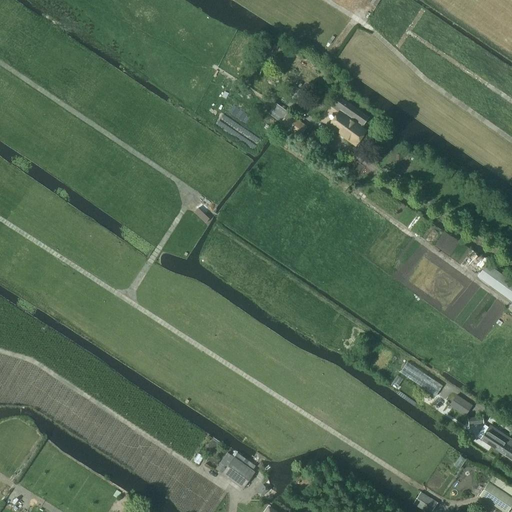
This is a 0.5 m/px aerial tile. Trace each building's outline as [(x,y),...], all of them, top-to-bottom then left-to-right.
[(338,112),(328,126),(356,146),(366,131),(361,127),(362,125),(363,125),(368,117),(337,96),(332,103),(330,106),(338,112)] [(274,103),(267,113),(280,123),(280,124),(282,126),(279,130),(287,137),(291,132),(299,138),(307,126),(288,112),(288,113),(274,103)] [(511,281),(486,263),(476,276),(511,302),(511,281)] [(400,373),(416,384),(434,396),(442,385),(407,362),(400,373)] [(397,375),(390,385),(396,388),(402,379),(397,375)] [(448,405),(464,416),(471,405),(455,394),(448,405)] [(435,407),(444,413),(448,406),(439,400),(435,407)] [(480,439),(499,452),(508,438),(490,425),(480,439)] [(511,440),(508,438),(499,452),(511,460),(511,440)] [(234,457),(222,474),(230,480),(242,488),(244,485),(251,475),(254,472),(252,470),(234,457)] [(488,483),(479,496),(503,511),(506,511),(511,504),(511,487),(493,475),(488,483)] [(413,504),(416,506),(425,511),(434,511),(439,504),(420,492),(416,499),(413,504)]
